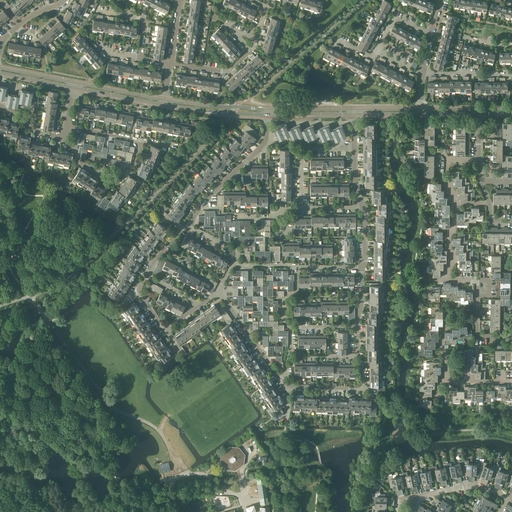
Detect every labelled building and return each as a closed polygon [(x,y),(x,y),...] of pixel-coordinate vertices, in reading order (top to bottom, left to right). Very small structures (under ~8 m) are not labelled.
[(25,7),(19,0),(15,4),(21,11),(25,7)] [(165,2),(160,0),(158,0),(155,7),(160,10),(165,2)] [(237,0),(235,0),(231,0),(228,6),(233,9),(237,0)] [(237,0),(233,9),(237,11),(242,3),(237,0)] [(386,0),(383,0),(381,4),(390,8),(392,3),(386,0)] [(426,10),(429,1),(425,0),(422,0),(420,8),(419,9),(425,11),(426,10)] [(76,1),(73,6),(82,10),(84,6),(78,3),(76,1)] [(317,1),(315,10),(320,12),(323,3),(317,1)] [(432,12),(435,4),(429,1),(426,10),(432,12)] [(165,2),(160,10),(166,13),(170,5),(165,2)] [(242,3),(237,11),(242,13),(242,14),(246,5),(242,3)] [(21,11),(15,4),(11,8),(17,15),(21,11)] [(381,4),(379,9),(387,13),(390,8),(381,4)] [(246,5),(242,14),(243,14),(247,16),(251,8),(246,5)] [(82,10),(73,6),(71,11),(76,14),(79,15),(82,10)] [(256,10),(251,8),(247,16),(252,19),(256,10)] [(76,14),(71,11),(68,9),(66,14),(74,19),(76,14)] [(387,13),(379,9),(376,14),(385,18),(387,13)] [(0,13),(0,14),(5,21),(9,17),(3,10),(0,13)] [(74,19),(66,14),(63,20),(71,24),(74,19)] [(376,14),(374,18),(381,22),(382,23),(385,18),(376,14)] [(55,24),(61,31),(65,28),(66,28),(62,23),(56,17),(54,18),(57,22),(55,24)] [(271,18),(270,23),(279,26),(280,20),(271,18)] [(381,22),(374,18),(373,18),(370,22),(379,27),(381,22)] [(379,27),(370,22),(368,27),(376,32),(379,27)] [(61,31),(55,24),(53,26),(50,23),(48,24),(59,36),(58,34),(61,31)] [(59,36),(48,24),(46,26),(49,29),(47,31),(53,38),(57,35),(58,36),(59,36)] [(131,25),(130,34),(136,35),(138,35),(139,29),(137,29),(137,26),(131,25)] [(395,36),(399,28),(394,25),(390,33),(395,36)] [(376,32),(368,27),(365,32),(374,36),(376,32)] [(404,30),(399,28),(395,36),(400,38),(404,30)] [(216,39),(223,33),(219,29),(212,35),(216,39)] [(42,30),(40,31),(51,43),(50,42),(53,38),(47,31),(45,33),(42,30)] [(404,30),(400,38),(404,41),(409,33),(404,30)] [(51,43),(40,31),(38,33),(41,36),(39,39),(45,45),(45,46),(49,42),(50,43),(51,43)] [(374,36),(365,32),(363,37),(371,41),(374,36)] [(76,44),(83,38),(79,33),(72,39),(76,44)] [(223,33),(216,39),(220,43),(227,37),(223,33)] [(409,33),(404,41),(409,43),(414,35),(409,33)] [(418,38),(414,35),(409,43),(414,46),(418,38)] [(227,37),(220,43),(223,47),(230,41),(227,37)] [(363,37),(360,42),(368,46),(371,41),(363,37)] [(12,54),(15,38),(13,38),(12,43),(9,42),(7,51),(12,52),(12,54)] [(83,38),(76,44),(75,45),(79,50),(81,49),(87,43),(83,38)] [(418,38),(414,46),(419,49),(423,40),(418,38)] [(234,45),(230,41),(223,47),(227,51),(234,45)] [(368,46),(360,42),(358,47),(366,51),(368,46)] [(85,53),(91,48),(87,43),(81,49),(85,53)] [(272,46),(263,44),(262,49),(271,52),(272,46)] [(238,48),(234,45),(227,51),(231,55),(238,48)] [(337,48),(335,47),(333,49),(330,48),(329,50),(328,50),(324,57),(331,61),(332,59),(331,59),(337,48)] [(89,58),(96,52),(91,48),(85,53),(89,58)] [(241,53),(238,48),(231,55),(235,59),(241,53)] [(339,49),(337,48),(331,59),(332,59),(336,61),(341,53),(337,51),(339,49)] [(96,52),(89,58),(93,63),(100,57),(96,52)] [(345,56),(341,53),(336,61),(341,64),(345,56)] [(253,58),(259,65),(261,67),(265,63),(257,54),(253,58)] [(350,58),(345,56),(341,64),(346,66),(350,58)] [(100,57),(93,63),(97,68),(104,62),(100,57)] [(350,57),(350,58),(346,66),(346,67),(347,65),(351,68),(355,60),(350,57)] [(259,65),(253,58),(249,62),(255,69),(259,65)] [(360,62),(355,60),(351,68),(356,70),(360,62)] [(382,61),(380,60),(378,63),(376,62),(371,70),(376,72),(380,64),(382,61)] [(255,69),(249,62),(245,65),(251,72),(255,69)] [(360,62),(356,70),(361,73),(365,65),(360,62)] [(366,62),(365,65),(361,73),(366,75),(370,67),(367,66),(369,63),(366,62)] [(385,67),(380,64),(376,72),(381,75),(385,67)] [(245,65),(241,69),(247,76),(251,72),(245,65)] [(385,67),(381,75),(386,78),(390,69),(392,66),(390,65),(388,68),(385,67)] [(241,69),(237,73),(243,80),(247,76),(241,69)] [(395,72),(390,69),(386,78),(391,80),(395,72)] [(395,72),(391,80),(395,82),(400,74),(395,72)] [(237,73),(233,76),(239,83),(243,80),(237,73)] [(405,77),(400,74),(395,82),(400,85),(405,77)] [(233,76),(229,80),(235,87),(239,83),(233,76)] [(405,77),(400,85),(405,87),(409,79),(405,77)] [(414,82),(409,79),(405,87),(410,90),(414,82)] [(235,87),(229,80),(225,84),(231,91),(235,87)] [(511,83),(502,83),(502,92),(508,92),(508,90),(510,90),(511,83)] [(0,98),(4,99),(7,100),(5,106),(18,108),(19,102),(30,104),(33,92),(21,90),(20,96),(8,94),(5,93),(7,87),(0,85),(0,98)] [(7,132),(9,118),(7,118),(7,117),(4,116),(1,131),(7,132)] [(11,137),(15,120),(9,119),(10,118),(9,118),(7,132),(6,136),(11,137)] [(15,120),(11,137),(17,139),(20,121),(15,120)] [(377,124),(379,124),(379,121),(373,121),(374,124),(366,124),(366,130),(377,130),(377,124)] [(246,131),(242,136),(251,143),(255,138),(253,136),(256,132),(247,124),(243,129),(246,131)] [(346,137),(341,125),(338,126),(335,128),(332,129),(330,130),(328,125),(314,131),(312,125),(301,130),(298,125),(287,129),(285,124),(274,129),(278,140),(289,135),(292,141),(303,136),(305,141),(319,136),(321,141),(332,136),(334,142),(337,140),(340,139),(343,138),(346,137)] [(94,140),(95,135),(80,132),(80,135),(77,135),(75,141),(78,141),(78,142),(83,143),(84,138),(94,140)] [(22,150),(26,135),(22,134),(22,135),(20,135),(19,139),(17,149),(22,150)] [(26,135),(22,150),(27,151),(28,150),(30,141),(31,137),(28,136),(26,135)] [(92,150),(90,158),(90,160),(94,161),(95,156),(97,156),(101,157),(103,147),(105,137),(95,135),(94,140),(99,141),(97,151),(92,150)] [(251,143),(242,136),(239,141),(245,146),(248,148),(251,143)] [(114,143),(114,144),(123,146),(122,150),(122,151),(130,152),(131,146),(129,146),(129,142),(115,139),(114,143)] [(245,146),(239,141),(235,139),(231,144),(241,151),(245,146)] [(28,150),(27,151),(27,155),(32,156),(35,141),(32,140),(32,141),(30,141),(28,150)] [(35,141),(32,156),(38,157),(40,143),(38,142),(35,141)] [(40,143),(38,157),(43,158),(46,143),(43,142),(43,143),(40,143)] [(46,143),(43,158),(48,159),(50,150),(51,149),(51,145),(49,144),(46,143)] [(93,145),(83,143),(82,147),(79,146),(78,152),(81,153),(80,158),(85,159),(87,149),(92,150),(93,145)] [(231,144),(228,148),(227,149),(230,150),(235,155),(237,156),(241,151),(231,144)] [(150,145),(148,151),(159,155),(162,149),(150,145)] [(120,150),(118,150),(117,155),(126,157),(125,162),(130,163),(131,159),(132,156),(132,153),(133,153),(135,147),(131,146),(130,152),(122,151),(120,150)] [(107,148),(103,147),(101,157),(106,158),(107,153),(117,155),(118,150),(113,149),(110,148),(107,148)] [(227,149),(228,148),(226,147),(222,152),(232,160),(235,155),(230,150),(227,149)] [(50,150),(48,159),(47,163),(53,164),(56,149),(53,149),(51,149),(50,150)] [(56,149),(53,164),(58,165),(61,151),(59,150),(56,149)] [(63,151),(61,151),(58,165),(63,167),(66,151),(63,151)] [(69,152),(66,151),(63,167),(68,168),(70,159),(72,159),(72,155),(69,154),(69,152)] [(159,155),(148,151),(146,156),(157,161),(159,155)] [(232,160),(222,152),(218,157),(226,164),(228,165),(232,160)] [(157,161),(146,156),(144,162),(155,167),(157,161)] [(226,164),(218,157),(217,156),(213,161),(223,168),(226,164)] [(106,158),(105,163),(115,165),(114,170),(119,170),(122,170),(123,164),(120,163),(121,161),(106,158)] [(213,161),(209,166),(217,172),(219,173),(223,168),(213,161)] [(155,167),(144,162),(142,162),(139,167),(150,172),(153,167),(154,167),(155,167)] [(217,172),(209,166),(208,165),(204,170),(214,177),(217,172)] [(147,180),(150,172),(139,167),(137,174),(144,176),(143,179),(144,179),(144,180),(147,181),(147,180)] [(210,182),(214,177),(204,170),(201,167),(197,172),(199,174),(208,181),(210,182)] [(464,175),(464,168),(464,167),(456,167),(456,171),(452,171),(452,179),(455,179),(459,179),(459,175),(466,175),(464,175)] [(77,183),(85,170),(82,168),(81,170),(78,168),(76,172),(77,173),(72,180),(77,183)] [(88,172),(85,170),(77,183),(82,186),(89,175),(87,173),(88,172)] [(91,176),(89,175),(82,186),(86,189),(94,176),(92,174),(91,176)] [(199,174),(195,179),(204,186),(208,181),(199,174)] [(125,181),(135,187),(138,181),(139,182),(140,180),(137,178),(136,180),(128,175),(125,181)] [(466,182),(466,175),(459,175),(459,179),(455,179),(455,182),(455,186),(458,186),(462,186),(462,182),(469,182),(466,182)] [(97,177),(94,176),(86,189),(91,192),(96,184),(99,179),(97,178),(97,177)] [(204,186),(195,179),(191,184),(199,190),(200,192),(204,186)] [(125,181),(122,186),(131,192),(135,187),(125,181)] [(469,189),(469,182),(462,182),(462,186),(458,186),(457,189),(457,194),(460,194),(465,194),(465,190),(472,190),(472,189),(469,189)] [(96,184),(91,192),(89,195),(93,198),(101,185),(99,183),(98,185),(96,184)] [(199,190),(191,184),(189,183),(186,188),(195,195),(199,190)] [(441,191),(441,188),(441,183),(430,183),(429,195),(432,195),(437,195),(437,191),(441,191)] [(101,185),(93,198),(98,201),(101,196),(106,188),(104,187),(101,185)] [(131,192),(122,186),(118,191),(126,196),(128,197),(131,192)] [(195,195),(186,188),(182,193),(192,200),(195,195)] [(381,188),(378,188),(377,188),(374,188),(374,190),(373,190),(373,197),(384,197),(384,190),(381,190),(381,188)] [(117,190),(113,195),(123,202),(124,203),(128,197),(126,196),(118,191),(117,190)] [(475,190),(472,190),(465,190),(465,194),(460,194),(460,197),(460,201),(472,201),(472,197),(475,197),(475,190)] [(444,198),(444,195),(444,191),(441,191),(437,191),(437,195),(432,195),(432,202),(435,202),(440,202),(440,198),(444,198)] [(182,193),(178,198),(188,205),(192,200),(182,193)] [(113,195),(110,201),(119,207),(123,202),(113,195)] [(98,201),(95,205),(98,207),(98,206),(103,208),(105,204),(117,211),(120,213),(121,211),(118,209),(119,207),(110,201),(105,198),(104,197),(104,198),(101,196),(98,201)] [(188,205),(178,198),(174,203),(176,205),(184,210),(188,205)] [(447,205),(447,202),(447,198),(444,198),(440,198),(440,202),(435,202),(435,209),(442,209),(442,205),(450,206),(450,205),(447,205)] [(184,210),(176,205),(172,209),(182,217),(186,211),(184,210)] [(450,217),(450,209),(450,206),(442,205),(442,209),(435,209),(435,216),(438,216),(438,217),(450,217)] [(479,208),(472,208),(472,210),(472,215),(476,215),(476,219),(483,220),(483,212),(479,212),(479,208)] [(182,217),(172,209),(169,214),(165,212),(163,214),(171,221),(173,218),(178,222),(182,217)] [(465,210),(465,213),(464,218),(468,218),(468,222),(476,222),(476,219),(476,215),(472,215),(472,210),(465,210)] [(214,216),(215,216),(215,211),(205,211),(205,216),(205,219),(205,222),(205,225),(205,226),(209,226),(210,226),(210,216),(214,216)] [(468,218),(464,218),(465,213),(457,213),(457,225),(468,225),(468,222),(468,218)] [(205,225),(203,225),(203,229),(214,229),(214,231),(220,231),(220,221),(225,221),(225,218),(225,216),(215,216),(214,216),(215,226),(210,226),(209,226),(205,226),(205,225)] [(450,228),(450,224),(450,217),(438,217),(438,224),(439,224),(439,227),(442,227),(442,228),(450,228)] [(225,221),(225,226),(235,226),(235,231),(240,231),(240,226),(240,221),(231,221),(231,218),(225,218),(225,221)] [(250,221),(240,221),(240,226),(244,226),(245,236),(250,236),(250,221)] [(165,228),(158,222),(154,227),(165,235),(167,233),(166,231),(167,229),(169,231),(170,230),(166,227),(165,228)] [(267,223),(261,223),(261,226),(254,226),(254,231),(265,231),(265,236),(266,236),(270,236),(270,226),(267,226),(267,223)] [(165,235),(154,227),(151,231),(160,238),(161,239),(163,237),(164,238),(165,235)] [(438,232),(438,230),(438,228),(431,228),(431,236),(435,236),(435,240),(438,240),(443,240),(443,232),(438,232)] [(160,238),(151,231),(150,230),(146,234),(157,243),(159,240),(160,238)] [(240,231),(235,231),(229,231),(225,231),(225,234),(222,234),(222,240),(225,240),(225,241),(230,241),(230,236),(239,236),(240,236),(240,231)] [(157,243),(146,234),(145,233),(142,238),(154,246),(155,245),(157,243)] [(186,247),(192,236),(187,234),(181,244),(186,247)] [(460,241),(465,241),(465,234),(457,234),(457,238),(453,238),(453,241),(453,245),(456,245),(460,245),(460,241)] [(197,239),(192,236),(186,247),(191,249),(197,239)] [(239,241),(237,241),(237,247),(240,247),(240,241),(249,241),(250,246),(255,246),(255,241),(255,236),(250,236),(245,236),(240,236),(239,236),(239,241)] [(265,236),(255,236),(255,241),(260,241),(260,251),(265,251),(265,241),(265,236)] [(154,246),(142,238),(139,242),(140,243),(151,251),(153,249),(152,248),(154,246)] [(196,252),(201,243),(201,241),(197,239),(191,249),(196,252)] [(438,244),(438,240),(435,240),(431,240),(431,251),(435,251),(442,251),(442,244),(438,244)] [(460,245),(456,245),(456,248),(456,252),(459,253),(463,253),(463,248),(468,249),(468,241),(465,241),(460,241),(460,245)] [(151,251),(140,243),(137,247),(145,254),(147,255),(148,253),(149,254),(151,251)] [(200,256),(206,246),(201,243),(196,252),(195,253),(200,256)] [(145,254),(137,247),(135,246),(132,250),(143,259),(145,256),(144,256),(145,254)] [(210,248),(206,246),(200,256),(205,259),(210,248)] [(255,246),(250,246),(244,246),(245,261),(250,261),(250,251),(255,251),(255,246)] [(269,251),(270,251),(275,251),(275,261),(280,261),(280,246),(269,246),(269,251)] [(210,248),(205,259),(210,261),(215,251),(210,248)] [(463,253),(459,253),(459,260),(466,260),(466,256),(471,256),(471,249),(468,249),(463,248),(463,253)] [(143,259),(132,250),(129,255),(139,263),(140,261),(141,261),(143,259)] [(220,253),(215,251),(210,261),(214,264),(220,253)] [(260,251),(255,251),(255,256),(265,256),(265,261),(270,261),(270,251),(269,251),(265,251),(260,251)] [(446,251),(442,251),(435,251),(435,258),(439,258),(439,263),(444,263),(447,263),(447,258),(447,251),(446,251)] [(225,256),(220,253),(214,264),(219,266),(225,256)] [(139,263),(129,255),(126,259),(127,260),(138,268),(140,266),(139,266),(141,264),(139,263)] [(230,259),(225,256),(219,266),(224,269),(230,259)] [(167,270),(173,260),(168,257),(167,260),(165,262),(164,265),(162,268),(163,268),(167,270)] [(444,266),(444,263),(439,263),(439,258),(435,258),(432,258),(432,266),(436,266),(436,270),(441,270),(443,270),(444,266)] [(138,268),(127,260),(124,265),(134,272),(135,271),(136,271),(138,268)] [(178,263),(173,260),(167,270),(172,273),(178,263)] [(471,272),(471,264),(471,260),(466,260),(459,260),(459,267),(463,267),(463,272),(471,272)] [(177,275),(182,267),(183,265),(178,263),(172,273),(177,275)] [(124,265),(121,269),(133,278),(135,276),(134,276),(136,274),(134,272),(124,265)] [(441,273),(441,270),(436,270),(436,266),(432,266),(429,265),(429,273),(433,273),(433,277),(440,277),(441,273)] [(181,280),(187,269),(182,267),(177,275),(176,277),(181,280)] [(133,278),(121,269),(117,273),(119,274),(129,282),(131,280),(131,281),(133,278)] [(192,272),(187,269),(181,280),(186,282),(192,272)] [(248,281),(248,273),(248,271),(233,271),(233,273),(233,276),(242,276),(242,281),(248,281)] [(263,286),(263,271),(252,271),(253,276),(258,276),(258,286),(263,286)] [(290,281),(290,275),(288,275),(288,271),(273,271),(273,275),(273,276),(283,276),(283,281),(290,281)] [(196,274),(192,272),(186,282),(191,285),(196,274)] [(129,285),(131,283),(129,282),(119,274),(116,279),(117,279),(128,288),(130,286),(129,285)] [(196,274),(191,285),(196,287),(201,277),(196,274)] [(206,280),(201,277),(196,287),(201,290),(206,280)] [(238,286),(242,286),(242,281),(235,281),(235,279),(233,279),(233,277),(233,281),(233,286),(227,286),(227,288),(233,288),(233,291),(233,295),(233,296),(238,296),(238,286)] [(128,288),(117,279),(116,279),(113,283),(124,292),(126,290),(126,291),(128,288)] [(211,282),(206,280),(201,290),(206,293),(207,290),(208,287),(209,285),(211,282)] [(253,291),(253,286),(253,281),(248,281),(242,281),(242,286),(247,286),(248,296),(253,296),(253,291)] [(273,286),(278,286),(278,281),(273,281),(270,281),(268,281),(268,286),(268,296),(273,296),(273,286)] [(283,281),(278,281),(278,286),(287,286),(288,291),(293,291),(293,281),(290,281),(283,281)] [(124,292),(113,283),(110,288),(111,288),(122,297),(123,294),(124,292)] [(450,290),(451,283),(444,283),(444,287),(439,287),(439,294),(446,295),(446,298),(447,298),(447,290),(450,290)] [(458,293),(458,286),(451,286),(451,283),(450,290),(447,290),(447,298),(454,298),(454,293),(458,293)] [(382,292),(382,284),(370,284),(370,292),(382,292)] [(258,286),(253,286),(253,291),(263,291),(263,296),(268,296),(268,286),(263,286),(258,286)] [(465,296),(465,289),(458,289),(458,286),(458,293),(454,293),(454,298),(454,301),(461,301),(461,304),(461,296),(465,296)] [(439,294),(439,287),(432,287),(432,290),(432,291),(430,291),(428,291),(428,299),(435,299),(435,294),(439,294)] [(122,297),(111,288),(107,293),(118,301),(119,299),(120,299),(122,297)] [(466,289),(465,289),(465,296),(461,296),(461,304),(468,304),(468,299),(473,299),(473,292),(465,292),(466,289)] [(160,294),(156,302),(161,304),(167,294),(162,291),(161,291),(160,294)] [(167,294),(161,304),(166,307),(171,296),(167,294)] [(171,296),(166,307),(171,309),(176,299),(171,296)] [(253,301),(253,296),(248,296),(238,296),(238,299),(234,299),(235,305),(238,305),(238,306),(243,306),(243,301),(253,301)] [(263,301),(263,296),(253,296),(253,301),(258,301),(258,311),(263,311),(263,306),(263,301)] [(176,299),(171,309),(175,312),(181,301),(176,299)] [(181,301),(175,312),(180,315),(184,308),(186,305),(186,304),(181,301)] [(278,301),(263,301),(263,306),(272,306),(272,311),(278,311),(278,301)] [(126,315),(138,307),(136,305),(137,304),(135,302),(131,304),(131,305),(123,311),(126,315)] [(219,312),(217,309),(214,305),(209,308),(216,318),(217,320),(222,316),(221,314),(219,312)] [(243,306),(243,310),(239,310),(240,316),(243,316),(243,321),(248,321),(248,311),(252,311),(253,311),(253,306),(243,306)] [(128,320),(141,312),(139,310),(140,309),(138,307),(126,315),(125,316),(128,320)] [(439,311),(439,307),(431,307),(431,314),(433,314),(436,314),(436,317),(436,318),(438,318),(443,319),(443,311),(439,311)] [(216,318),(209,308),(204,312),(211,322),(216,318)] [(253,311),(252,311),(252,316),(262,316),(262,321),(268,321),(268,318),(274,318),(274,315),(268,315),(268,311),(263,311),(258,311),(253,311)] [(141,312),(128,320),(131,325),(144,316),(142,313),(142,314),(141,312)] [(211,322),(204,312),(198,316),(205,325),(211,322)] [(144,316),(131,325),(134,329),(147,321),(145,319),(146,318),(144,316)] [(205,325),(198,316),(193,319),(194,321),(201,329),(205,325)] [(443,326),(443,323),(443,319),(438,318),(436,318),(431,318),(431,330),(438,330),(439,326),(441,326),(443,326)] [(147,321),(134,329),(137,334),(150,325),(149,322),(148,323),(147,321)] [(201,329),(194,321),(189,325),(196,334),(202,330),(201,329)] [(262,321),(253,321),(253,323),(249,323),(249,330),(253,330),(253,331),(258,331),(258,326),(268,326),(268,321),(262,321)] [(268,321),(268,326),(273,326),(273,336),(278,336),(278,328),(284,328),(284,325),(278,325),(278,321),(274,321),(268,321)] [(230,322),(227,324),(218,331),(221,335),(234,326),(232,324),(230,322)] [(150,325),(137,334),(140,338),(153,330),(151,328),(152,327),(150,325)] [(196,334),(189,325),(184,328),(191,338),(196,334)] [(234,326),(221,335),(224,340),(236,331),(235,329),(236,329),(234,326)] [(467,326),(464,326),(460,326),(460,329),(460,333),(464,333),(464,341),(464,338),(471,338),(471,330),(467,330),(467,326)] [(191,338),(184,328),(179,332),(186,341),(191,338)] [(288,331),(287,331),(284,331),(284,328),(278,328),(278,336),(283,336),(283,346),(288,346),(288,331)] [(460,333),(460,329),(457,329),(452,329),(452,332),(452,336),(456,336),(457,340),(464,341),(464,333),(460,333)] [(154,332),(153,330),(140,338),(143,342),(156,334),(155,331),(154,332)] [(438,337),(438,330),(431,330),(427,330),(427,337),(431,337),(431,341),(435,341),(438,341),(438,337)] [(236,331),(224,340),(227,344),(240,335),(238,333),(236,331)] [(452,336),(452,332),(449,332),(445,331),(445,339),(449,339),(449,343),(457,343),(457,340),(456,336),(452,336)] [(186,341),(179,332),(174,336),(181,345),(186,341)] [(156,334),(143,342),(146,347),(149,345),(159,339),(157,337),(158,336),(156,334)] [(230,348),(241,341),(243,340),(241,338),(242,338),(240,335),(227,344),(230,348)] [(263,335),(260,335),(260,341),(263,341),(263,346),(268,346),(268,345),(268,341),(278,341),(278,336),(273,336),(263,336),(263,335)] [(159,339),(149,345),(152,350),(164,342),(162,339),(160,337),(159,339)] [(435,349),(435,341),(431,341),(431,337),(427,337),(424,337),(424,344),(428,344),(428,348),(432,349),(435,349)] [(232,354),(245,345),(243,343),(242,343),(241,341),(230,348),(229,350),(232,354)] [(166,344),(164,342),(152,350),(155,354),(167,346),(165,344),(166,344)] [(432,356),(432,349),(428,348),(428,344),(424,344),(421,344),(421,356),(432,356)] [(245,345),(232,354),(235,359),(247,350),(246,348),(247,348),(245,345)] [(268,352),(268,356),(273,356),(273,351),(283,351),(283,346),(268,345),(268,346),(268,348),(264,348),(264,352),(268,352)] [(168,348),(167,346),(155,354),(158,359),(169,351),(170,351),(168,348)] [(472,353),(477,353),(477,346),(469,346),(469,350),(465,350),(465,357),(468,357),(472,357),(472,353)] [(249,352),(247,350),(235,359),(238,363),(251,354),(249,351),(249,352)] [(169,351),(158,359),(157,359),(160,364),(169,358),(170,359),(174,356),(172,353),(171,354),(169,351)] [(472,357),(468,357),(468,360),(468,364),(471,364),(475,364),(475,360),(479,360),(479,353),(477,353),(472,353),(472,357)] [(253,357),(251,354),(238,363),(241,368),(253,359),(252,357),(253,357)] [(255,361),(253,359),(241,368),(244,372),(257,363),(255,360),(255,361)] [(482,368),(482,360),(479,360),(475,360),(475,364),(471,364),(471,368),(471,372),(478,372),(478,368),(482,368)] [(258,362),(257,363),(244,372),(247,376),(249,375),(260,368),(258,366),(260,365),(258,362)] [(437,362),(436,362),(435,362),(432,362),(426,362),(426,370),(434,370),(434,374),(438,374),(441,374),(441,370),(441,362),(437,362)] [(252,380),(265,371),(263,368),(261,366),(260,368),(249,375),(252,380)] [(485,368),(482,368),(478,368),(478,372),(471,372),(474,372),(474,375),(473,379),(485,380),(485,368)] [(426,370),(426,377),(431,377),(431,381),(435,381),(438,381),(438,374),(434,374),(434,370),(426,370)] [(255,384),(267,375),(266,374),(267,373),(265,371),(252,380),(255,384)] [(258,388),(271,379),(269,377),(267,375),(255,384),(258,388)] [(431,377),(426,377),(423,377),(423,384),(428,384),(428,388),(435,388),(435,381),(431,381),(431,377)] [(261,393),(272,385),(274,384),(272,382),(273,382),(271,379),(258,388),(261,393)] [(432,389),(435,389),(435,388),(428,388),(428,384),(423,384),(420,384),(420,392),(424,392),(424,396),(427,396),(432,396),(432,389)] [(272,385),(261,393),(260,394),(263,399),(276,389),(274,387),(273,387),(272,385)] [(495,386),(495,390),(494,397),(502,397),(502,393),(506,393),(506,389),(506,386),(495,386)] [(476,394),(476,390),(476,387),(464,387),(464,391),(464,398),(464,400),(472,400),(472,394),(476,394)] [(457,395),(457,391),(457,388),(450,388),(450,392),(446,392),(445,399),(447,399),(447,401),(453,401),(453,395),(457,395)] [(511,388),(506,389),(506,393),(502,393),(502,397),(502,400),(511,400),(511,388)] [(276,389),(263,399),(266,403),(278,394),(277,392),(276,389)] [(472,394),(472,400),(471,401),(479,401),(483,401),(483,397),(483,392),(483,390),(476,390),(476,394),(472,394)] [(483,392),(483,397),(483,401),(483,402),(490,402),(490,397),(494,397),(495,390),(487,390),(487,392),(483,392)] [(464,398),(464,391),(457,391),(457,395),(453,395),(453,401),(453,403),(460,403),(460,398),(464,398)] [(279,396),(278,394),(266,403),(269,407),(282,398),(280,396),(279,396)] [(293,396),(293,404),(292,410),(300,410),(301,394),(296,394),(296,396),(293,396)] [(432,407),(432,400),(427,400),(427,396),(424,396),(420,396),(420,403),(419,403),(417,405),(417,407),(432,407)] [(365,397),(365,413),(370,413),(370,416),(376,416),(376,404),(371,404),(371,399),(368,399),(368,397),(365,397)] [(282,398),(269,407),(272,412),(270,413),(273,418),(283,411),(281,407),(284,405),(282,402),(284,401),(282,398)] [(222,453),(221,453),(221,457),(220,462),(221,462),(226,469),(226,470),(226,469),(235,470),(235,471),(235,470),(243,464),(244,464),(245,455),(245,454),(244,455),(239,448),(239,447),(230,446),(224,451),(222,453)] [(464,472),(464,460),(462,460),(458,461),(459,464),(455,465),(459,482),(462,482),(460,475),(462,474),(462,473),(464,472)] [(469,460),(464,460),(464,472),(467,472),(467,474),(469,474),(468,481),(471,481),(472,464),(469,463),(469,460)] [(472,464),(471,481),(475,482),(475,474),(477,474),(477,473),(479,473),(482,461),(481,461),(476,460),(476,464),(472,464)] [(483,461),(482,461),(479,473),(482,474),(481,475),(483,476),(481,483),(484,484),(489,467),(486,466),(487,462),(483,461)] [(171,471),(169,462),(160,464),(162,473),(163,473),(171,471)] [(451,462),(447,463),(450,475),(452,475),(453,476),(454,476),(456,483),(459,482),(455,465),(452,466),(451,462)] [(444,467),(441,468),(444,485),(447,485),(446,478),(448,477),(447,476),(450,475),(447,463),(443,464),(444,467)] [(436,465),(432,466),(435,478),(438,478),(438,479),(440,479),(441,486),(444,485),(441,468),(437,469),(436,465)] [(489,467),(484,484),(487,485),(489,478),(491,478),(491,477),(494,478),(497,466),(494,465),(493,468),(489,467)] [(429,470),(426,471),(430,488),(433,488),(431,481),(433,480),(433,479),(435,478),(432,466),(429,467),(429,470)] [(498,466),(497,466),(494,478),(496,478),(496,480),(497,480),(495,487),(498,488),(504,471),(500,470),(501,467),(498,466)] [(420,481),(418,469),(414,470),(415,473),(411,474),(415,492),(418,491),(416,484),(418,483),(418,482),(420,481)] [(422,469),(418,469),(420,481),(423,481),(423,482),(425,482),(427,489),(430,488),(426,471),(422,472),(422,469)] [(504,471),(498,488),(501,489),(503,482),(505,483),(505,481),(508,482),(511,471),(511,470),(508,469),(507,472),(504,471)] [(406,484),(403,472),(399,473),(400,477),(397,477),(400,495),(403,494),(402,487),(403,487),(403,485),(406,484)] [(407,472),(403,472),(406,484),(408,484),(409,485),(410,485),(412,492),(415,492),(411,474),(408,475),(407,472)] [(264,475),(258,476),(258,477),(259,482),(260,494),(262,503),(268,502),(267,496),(264,475)] [(400,495),(397,477),(393,478),(392,475),(388,476),(391,488),(394,487),(394,489),(396,488),(397,495),(400,495)] [(376,501),(394,502),(394,499),(387,499),(387,497),(385,497),(385,494),(381,494),(380,491),(376,492),(376,494),(373,494),(373,498),(376,498),(376,501)] [(452,498),(453,497),(448,494),(448,495),(447,497),(448,497),(447,499),(445,498),(444,500),(442,500),(441,501),(435,497),(434,500),(449,509),(451,506),(453,508),(456,504),(450,501),(452,498)] [(480,500),(491,507),(492,505),(495,507),(497,504),(483,495),(480,500)] [(447,511),(449,509),(434,500),(432,503),(438,506),(437,508),(439,509),(437,511),(431,506),(430,507),(438,511),(447,511)] [(491,507),(480,500),(477,504),(489,511),(491,511),(493,510),(490,508),(491,507)]
